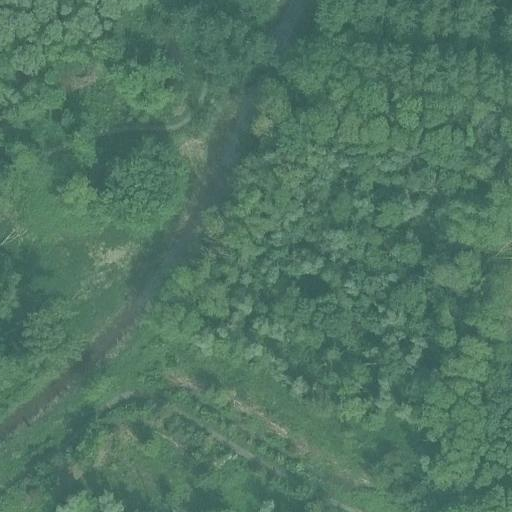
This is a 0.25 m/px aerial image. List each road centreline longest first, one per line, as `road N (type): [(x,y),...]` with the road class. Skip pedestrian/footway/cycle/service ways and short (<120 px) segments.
road 1 (unknown): [(0,442),(50,411),(139,323),(323,0)]
road 2 (track): [(74,0),(69,28),(13,123),(0,128)]
